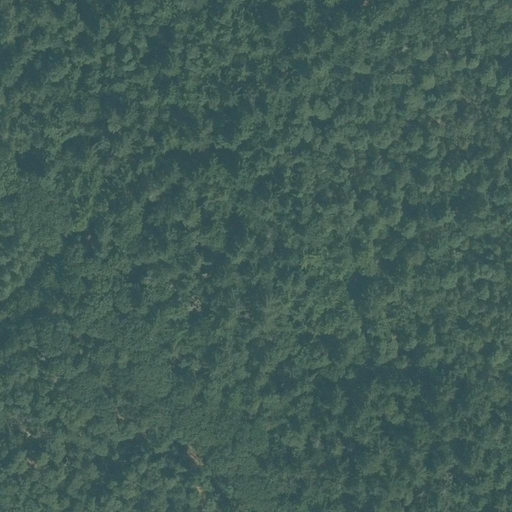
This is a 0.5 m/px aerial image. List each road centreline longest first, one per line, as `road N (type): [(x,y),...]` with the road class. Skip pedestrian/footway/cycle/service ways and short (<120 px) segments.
road 1 (track): [(295,511),(0,145)]
road 2 (track): [(0,299),(354,0)]
road 3 (track): [(511,434),(358,292),(207,125)]
road 4 (track): [(511,161),(188,436)]
